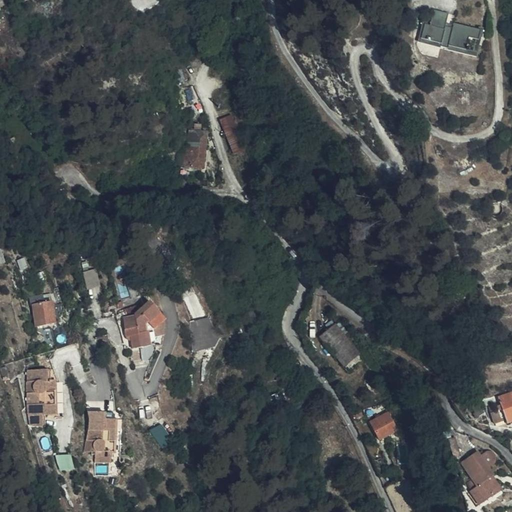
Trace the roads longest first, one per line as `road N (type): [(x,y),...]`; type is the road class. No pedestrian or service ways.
road 1 (unclassified): [(490,0),(499,105),(491,131),(478,138),(451,140),(429,130),(385,82),(370,51),(353,56),(365,106),(395,157),(392,172),(328,111),(282,45),(272,0)]
road 2 (unclassified): [(391,511),(349,423),(298,345),(291,323),(302,262),(234,186),(223,157),(203,78),(225,43),(233,0)]
